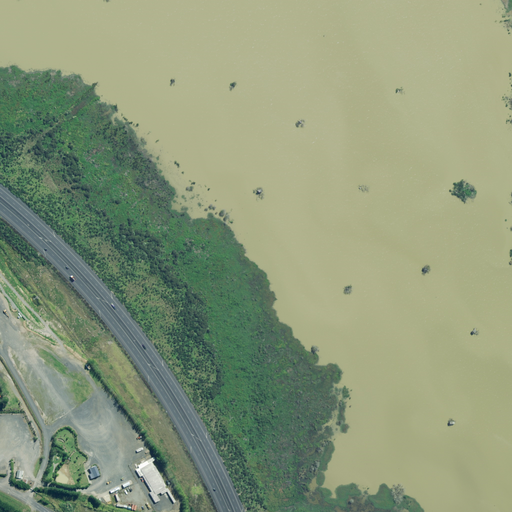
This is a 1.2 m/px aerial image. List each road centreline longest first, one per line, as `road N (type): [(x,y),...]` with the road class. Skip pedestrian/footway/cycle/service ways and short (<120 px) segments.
road 1 (motorway): [(0,192),(74,260),(144,344),(193,420),(237,511)]
road 2 (motorway): [(225,511),(148,369),(81,284),(0,206)]
